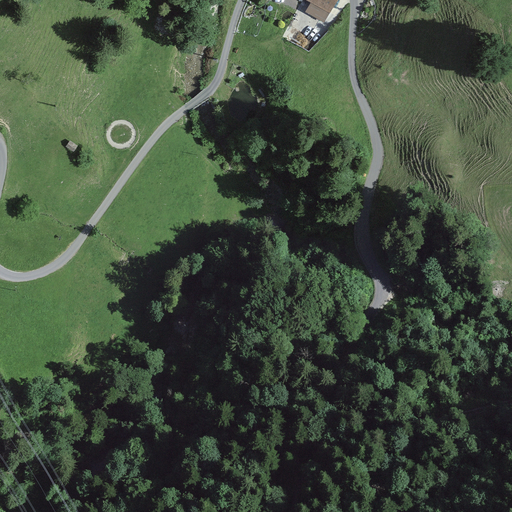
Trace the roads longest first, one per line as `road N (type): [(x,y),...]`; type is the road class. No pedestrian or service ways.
road 1 (unclassified): [(296,511),(300,476),(381,289),(361,231),(377,143),(353,76),(353,0)]
road 2 (unclassified): [(242,0),(213,87),(159,132),(71,251),(35,274),(0,271)]
